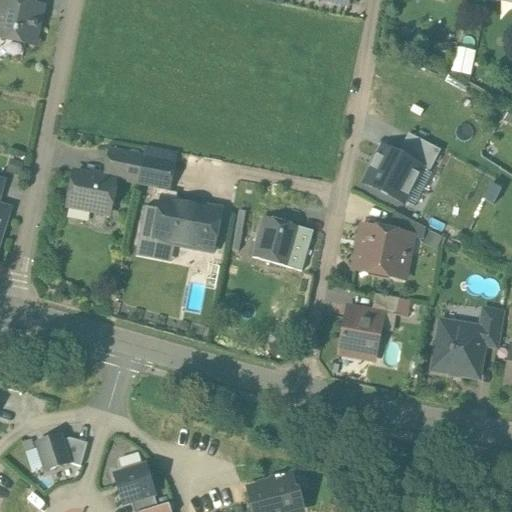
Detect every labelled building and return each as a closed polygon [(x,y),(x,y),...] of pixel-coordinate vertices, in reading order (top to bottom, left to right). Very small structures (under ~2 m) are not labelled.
[(42,7),(6,0),(2,0),(0,12),(0,38),(33,46),(37,24),(38,24),(42,7)] [(469,74),(475,49),(456,45),(450,70),(469,74)] [(442,150),(409,133),(398,154),(382,145),(362,185),(397,203),(404,206),(423,170),(430,173),(442,150)] [(176,153),(145,146),(143,158),(174,164),(176,153)] [(143,158),(111,152),(107,175),(116,178),(138,182),(143,158)] [(174,164),(143,158),(138,182),(169,189),(174,164)] [(23,165),(12,161),(8,173),(20,176),(23,165)] [(102,179),(75,173),(68,207),(109,215),(116,178),(107,175),(102,179)] [(221,210),(162,198),(160,210),(145,207),(141,227),(156,230),(154,242),(213,253),(221,210)] [(478,217),(442,198),(427,228),(463,247),(478,217)] [(0,207),(0,238),(9,210),(0,207)] [(426,229),(393,212),(389,233),(407,236),(407,238),(423,241),(426,229)] [(312,234),(263,220),(252,260),(301,273),(312,234)] [(389,233),(365,228),(362,242),(361,241),(356,268),(380,273),(380,276),(402,280),(407,255),(403,254),(407,238),(407,236),(389,233)] [(399,300),(375,295),(372,311),(384,313),(384,314),(396,317),(399,300)] [(348,306),(339,354),(374,360),(384,314),(384,313),(372,311),(348,306)] [(503,313),(483,310),(480,329),(487,330),(484,347),(497,349),(503,313)] [(480,329),(440,323),(437,342),(435,344),(434,350),(435,352),(432,372),(478,380),(484,347),(487,330),(480,329)] [(61,442),(60,437),(38,445),(46,471),(69,465),(81,467),(87,444),(70,440),(61,442)] [(148,465),(114,476),(124,505),(157,494),(148,465)] [(302,511),(296,481),(250,491),(254,511),(302,511)]
